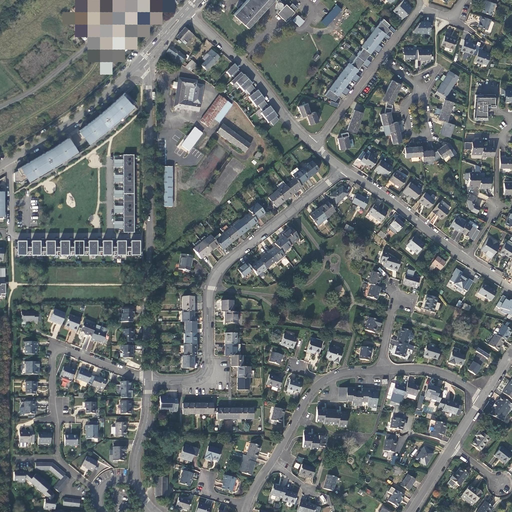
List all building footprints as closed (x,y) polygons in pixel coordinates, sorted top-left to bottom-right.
[(246,0),(244,3),(239,9),(233,15),(248,28),(273,0),(246,0)] [(393,11),(398,16),(401,13),(404,17),(412,9),(403,0),(393,11)] [(495,3),(485,0),(483,0),(482,3),(484,4),(481,12),(491,15),(495,3)] [(277,14),(285,22),(294,13),(286,5),(277,14)] [(321,22),(326,26),(341,10),(336,6),(321,22)] [(297,14),(292,20),(300,27),(305,21),(297,14)] [(490,19),(480,15),(478,19),(480,20),(477,26),(487,29),(490,19)] [(389,29),(387,27),(381,21),(376,27),(385,34),(386,34),(389,29)] [(389,29),(393,33),(395,31),(389,25),(387,27),(389,29)] [(180,32),(177,36),(182,41),(185,38),(191,43),(196,37),(185,27),(180,32)] [(371,34),(380,40),(383,36),(388,40),(390,38),(386,34),(385,34),(376,27),(371,34)] [(366,40),(380,51),(382,48),(377,44),(380,40),(371,34),(366,40)] [(441,45),(453,49),(456,39),(451,37),(451,38),(444,35),(441,45)] [(363,48),(370,53),(373,50),(378,54),(380,51),(366,40),(361,47),(363,48)] [(472,54),(476,44),(468,42),(469,41),(465,40),(461,51),(464,52),(464,51),(472,54)] [(172,62),(179,66),(186,57),(171,47),(169,49),(167,52),(174,56),(172,58),(174,59),(172,62)] [(413,59),(414,59),(414,47),(403,48),(403,53),(404,52),(404,59),(407,59),(407,58),(413,58),(413,59)] [(357,56),(369,65),(371,63),(366,59),(370,53),(363,48),(357,56)] [(417,60),(422,60),(422,59),(430,59),(429,49),(417,49),(417,60)] [(202,58),(202,59),(205,61),(201,65),(206,70),(219,57),(212,50),(208,53),(207,53),(202,58)] [(480,52),(479,51),(475,61),(481,64),(485,66),(490,54),(485,52),(485,51),(481,50),(480,52)] [(369,65),(357,56),(351,64),(358,69),(362,64),(367,68),(369,65)] [(344,70),(358,80),(360,77),(355,73),(358,69),(351,64),(349,63),(344,70)] [(241,72),(238,69),(239,69),(234,64),(226,72),(230,76),(232,75),(235,78),(241,72)] [(344,70),(339,76),(347,83),(350,79),(355,83),(358,80),(344,70)] [(449,71),(442,82),(451,88),(458,76),(449,71)] [(244,74),(243,75),(241,72),(235,78),(237,80),(236,82),(240,86),(248,79),(244,74)] [(347,83),(339,76),(334,83),(348,93),(350,91),(345,87),(347,83)] [(194,99),(201,101),(204,85),(196,84),(197,81),(179,78),(178,84),(176,84),(176,86),(177,86),(174,107),(199,111),(200,103),(193,102),(194,99)] [(252,84),(248,79),(240,86),(244,91),(246,89),(248,92),(254,87),(252,84)] [(391,80),(387,90),(395,94),(400,85),(391,80)] [(442,82),(435,93),(444,99),(451,88),(442,82)] [(334,83),(329,89),(337,96),(340,92),(345,96),(348,93),(334,83)] [(257,90),(257,91),(254,87),(248,92),(251,95),(249,97),(252,102),(261,95),(257,90)] [(329,89),(324,96),(335,101),(338,97),(337,96),(329,89)] [(511,89),(504,90),(503,101),(508,101),(511,101),(511,89)] [(395,94),(387,90),(381,100),(385,102),(385,108),(392,108),(392,105),(391,104),(395,94)] [(88,125),(80,131),(79,131),(81,133),(80,134),(82,137),(83,136),(88,143),(91,141),(92,142),(101,135),(101,134),(107,129),(108,130),(116,123),(116,122),(118,120),(121,117),(122,118),(131,111),(130,110),(132,107),(132,106),(135,103),(125,93),(117,100),(112,105),(104,112),(95,119),(88,125)] [(495,94),(475,94),(473,119),(486,119),(486,106),(495,106),(495,94)] [(264,100),(265,100),(263,98),(261,95),(252,102),(256,107),(258,105),(260,108),(267,104),(264,100)] [(201,121),(208,126),(214,118),(220,122),(232,105),(219,96),(201,121)] [(444,99),(441,109),(449,112),(453,102),(444,99)] [(298,107),(302,117),(306,115),(311,113),(306,103),(298,107)] [(270,106),(269,107),(267,104),(260,108),(263,111),(261,113),(264,118),(273,111),(270,106)] [(392,123),(390,112),(391,112),(392,108),(385,108),(385,113),(380,114),(382,125),(388,124),(392,123)] [(441,109),(438,119),(443,121),(446,122),(449,112),(441,109)] [(354,110),(350,120),(359,123),(363,113),(354,110)] [(276,117),(277,116),(276,114),(273,111),(264,118),(268,123),(270,122),(273,126),(279,120),(276,117)] [(318,121),(314,112),(311,113),(306,115),(310,124),(318,121)] [(350,120),(347,129),(356,133),(359,123),(350,120)] [(443,121),(439,134),(450,137),(454,124),(446,122),(443,121)] [(399,131),(397,122),(392,123),(388,124),(390,134),(399,131)] [(216,133),(244,153),(251,145),(223,124),(216,133)] [(182,146),(189,151),(203,133),(195,128),(182,146)] [(401,142),(399,131),(390,134),(393,144),(401,142)] [(337,138),(340,149),(349,147),(347,136),(348,136),(347,133),(341,134),(342,137),(337,138)] [(481,147),(481,139),(476,138),(474,140),(474,141),(471,141),(470,153),(481,154),(481,147)] [(19,171),(14,174),(14,182),(19,182),(19,183),(27,178),(28,180),(32,178),(32,180),(42,174),(41,173),(47,169),(48,170),(58,165),(57,164),(64,159),(64,160),(74,154),(73,153),(76,151),(72,144),(73,143),(70,139),(69,140),(68,139),(65,141),(66,144),(56,147),(47,153),(44,154),(31,161),(30,162),(18,169),(19,171)] [(422,156),(421,146),(410,147),(405,145),(401,152),(404,154),(404,158),(422,156)] [(445,145),(436,151),(440,156),(442,159),(451,153),(445,145)] [(481,147),(481,154),(481,155),(493,156),(493,147),(488,146),(488,147),(481,147)] [(440,156),(436,151),(432,153),(432,151),(421,151),(422,156),(422,161),(433,161),(440,156)] [(253,158),(257,161),(261,154),(258,152),(253,158)] [(366,164),(371,168),(377,159),(369,153),(369,154),(366,152),(359,162),(365,166),(366,164)] [(123,233),(133,233),(133,155),(122,155),(123,160),(113,160),(113,167),(123,167),(123,175),(114,175),(114,182),(123,182),(123,191),(114,191),(114,198),(123,198),(123,206),(114,206),(114,213),(123,213),(123,222),(114,222),(114,229),(123,229),(123,233)] [(504,156),(499,156),(499,168),(510,168),(510,158),(504,158),(504,156)] [(380,161),(373,170),(378,173),(381,172),(385,175),(390,168),(380,161)] [(302,169),(309,178),(319,170),(312,162),(302,169)] [(162,206),(171,207),(172,167),(162,167),(162,206)] [(306,181),(309,178),(302,169),(301,168),(293,175),(295,178),(300,184),(305,180),(306,181)] [(395,171),(389,180),(399,187),(405,179),(395,171)] [(479,187),(479,177),(479,172),(468,172),(468,177),(468,187),(479,187)] [(479,187),(479,188),(482,188),(489,188),(489,178),(479,177),(479,187)] [(293,194),(302,187),(300,184),(295,178),(286,185),(293,194)] [(410,182),(402,192),(406,196),(407,194),(413,198),(419,189),(410,182)] [(511,182),(503,183),(503,194),(509,194),(509,196),(511,196),(511,182)] [(284,201),(293,194),(286,185),(285,184),(276,191),(284,201)] [(330,197),(336,204),(348,194),(343,187),(330,197)] [(276,207),(284,201),(276,191),(269,197),(276,207)] [(425,192),(418,201),(422,204),(422,203),(428,208),(434,200),(425,192)] [(473,201),(476,196),(470,193),(467,198),(467,200),(466,201),(468,208),(469,207),(469,209),(476,213),(479,206),(475,204),(473,201)] [(365,209),(368,201),(365,199),(357,194),(352,202),(365,209)] [(328,202),(319,209),(327,218),(335,211),(328,202)] [(439,202),(431,212),(435,215),(436,215),(437,214),(442,218),(448,210),(439,202)] [(257,203),(248,210),(250,213),(256,220),(265,213),(257,203)] [(368,213),(380,222),(387,213),(375,204),(368,213)] [(327,218),(319,209),(310,216),(318,225),(327,218)] [(249,229),(258,222),(256,220),(250,213),(241,220),(242,220),(249,229)] [(508,227),(511,228),(511,214),(508,213),(506,217),(507,217),(503,224),(503,227),(508,229),(508,227)] [(390,225),(397,232),(403,225),(396,218),(390,225)] [(455,230),(459,232),(460,231),(464,224),(454,218),(450,226),(455,229),(455,230)] [(240,236),(249,229),(242,220),(233,227),(240,236)] [(471,226),(465,222),(464,224),(460,231),(465,235),(470,238),(476,229),(471,226)] [(352,233),(354,229),(347,225),(344,229),(352,233)] [(231,243),(240,236),(233,227),(232,226),(224,233),(231,243)] [(291,228),(282,235),(284,236),(290,245),(299,238),(291,228)] [(387,236),(381,231),(378,234),(383,239),(387,236)] [(223,250),(231,243),(224,233),(215,240),(219,245),(223,250)] [(202,242),(210,252),(219,245),(215,240),(211,235),(202,242)] [(284,236),(275,243),(277,247),(283,253),(291,246),(290,245),(284,236)] [(407,245),(418,254),(424,247),(413,238),(411,241),(410,240),(408,243),(409,244),(407,245)] [(487,257),(490,259),(499,245),(496,244),(497,242),(492,238),(491,240),(488,238),(481,250),(488,255),(487,257)] [(17,248),(15,248),(15,256),(141,256),(141,248),(139,248),(139,242),(130,242),(130,248),(125,248),(125,242),(116,242),(116,248),(111,248),(111,242),(102,242),(102,248),(97,248),(97,242),(88,242),(88,248),(83,248),(83,242),(73,242),(73,248),(68,248),(68,242),(59,242),(59,248),(54,248),(54,242),(45,242),(45,248),(40,248),(40,242),(31,242),(31,248),(26,248),(26,242),(17,242),(17,248)] [(201,259),(210,252),(202,242),(193,249),(201,259)] [(504,255),(510,259),(511,255),(511,247),(505,243),(499,253),(503,256),(504,255)] [(277,247),(268,253),(275,262),(276,263),(285,256),(283,253),(277,247)] [(388,268),(397,271),(400,262),(396,259),(388,256),(389,254),(383,252),(380,262),(386,264),(385,266),(388,267),(388,268)] [(268,253),(259,260),(266,269),(275,262),(268,253)] [(179,269),(190,270),(192,256),(181,254),(179,269)] [(285,266),(289,262),(285,257),(281,261),(285,266)] [(432,264),(440,270),(446,263),(438,257),(432,264)] [(266,269),(259,260),(251,267),(253,270),(257,276),(266,269)] [(251,267),(247,262),(238,269),(244,277),(253,270),(251,267)] [(425,272),(430,275),(434,269),(428,266),(425,272)] [(372,272),(369,284),(371,285),(378,287),(379,283),(381,274),(372,272)] [(460,283),(467,287),(470,283),(471,283),(472,282),(471,281),(473,277),(467,273),(460,283)] [(406,275),(403,283),(408,285),(407,285),(417,289),(420,279),(406,275)] [(377,300),(380,287),(378,287),(371,285),(367,297),(377,300)] [(483,285),(478,293),(490,301),(496,291),(489,287),(488,288),(483,285)] [(424,309),(433,313),(436,303),(437,298),(427,296),(425,301),(426,302),(424,309)] [(182,311),(193,311),(193,297),(182,297),(182,311)] [(221,301),(221,312),(225,312),(233,312),(233,301),(221,301)] [(57,323),(61,325),(66,313),(54,309),(50,320),(57,323)] [(119,322),(133,322),(133,318),(134,317),(134,310),(122,310),(122,317),(119,317),(119,322)] [(21,324),(25,324),(25,322),(33,321),(33,324),(34,324),(34,323),(37,323),(37,324),(37,321),(37,313),(37,312),(33,312),(33,311),(21,312),(21,324)] [(194,322),(193,311),(182,311),(182,322),(185,322),(194,322)] [(237,323),(237,312),(233,312),(225,312),(225,323),(237,323)] [(72,329),(76,330),(81,319),(77,317),(77,318),(69,315),(65,325),(72,328),(72,329)] [(365,330),(375,333),(377,326),(379,327),(380,321),(369,318),(365,330)] [(91,337),(95,326),(90,324),(84,322),(80,332),(87,334),(87,335),(91,337)] [(196,333),(196,322),(194,322),(185,322),(185,333),(196,333)] [(108,330),(96,325),(95,326),(91,337),(90,340),(95,341),(95,340),(98,341),(98,342),(102,343),(108,330)] [(506,341),(507,342),(509,338),(508,338),(511,334),(511,331),(511,330),(504,326),(498,336),(506,341)] [(398,337),(397,341),(399,341),(407,344),(411,331),(403,328),(400,337),(398,337)] [(123,329),(123,342),(132,342),(133,334),(133,329),(123,329)] [(196,344),(196,333),(185,333),(185,344),(196,344)] [(225,333),(225,345),(237,344),(237,333),(225,333)] [(281,345),(293,348),(297,338),(284,334),(281,345)] [(498,336),(496,335),(490,345),(498,351),(500,347),(501,348),(503,344),(506,341),(498,336)] [(322,345),(315,343),(316,339),(311,338),(307,352),(314,354),(315,353),(319,354),(322,345)] [(405,357),(409,344),(407,344),(399,341),(396,354),(405,357)] [(25,354),(35,354),(36,347),(37,347),(37,342),(24,342),(24,347),(25,347),(25,354)] [(196,355),(196,344),(185,344),(184,344),(184,356),(193,355),(196,355)] [(225,345),(225,356),(231,356),(237,356),(237,351),(240,352),(240,344),(237,344),(225,345)] [(357,356),(367,359),(369,352),(370,353),(372,347),(361,344),(357,356)] [(133,358),(133,346),(120,346),(120,350),(123,352),(123,358),(133,358)] [(429,357),(437,359),(440,350),(427,346),(424,356),(429,358),(429,357)] [(342,351),(329,348),(326,360),(334,362),(335,360),(339,362),(342,351)] [(484,357),(486,353),(477,348),(475,351),(478,353),(484,357)] [(269,362),(279,365),(281,359),(282,359),(283,355),(272,352),(269,362)] [(455,364),(462,366),(465,356),(452,352),(448,363),(454,365),(455,364)] [(486,358),(484,357),(478,353),(473,362),(480,366),(483,362),(486,358)] [(184,356),(182,356),(182,368),(193,368),(193,355),(184,356)] [(237,356),(231,356),(231,367),(238,367),(242,367),(242,356),(237,356)] [(25,362),(25,374),(37,374),(37,367),(38,367),(38,362),(25,362)] [(71,381),(76,370),(71,368),(70,369),(64,367),(60,377),(71,381)] [(88,383),(92,373),(84,371),(85,369),(81,367),(76,379),(88,383)] [(242,367),(238,367),(237,378),(249,378),(250,378),(250,367),(242,367)] [(99,387),(103,389),(107,380),(99,377),(100,375),(99,374),(99,376),(95,375),(91,385),(98,388),(99,387)] [(267,384),(280,388),(283,379),(270,375),(267,384)] [(249,378),(237,378),(238,390),(249,390),(249,378)] [(287,391),(292,393),(293,391),(300,392),(302,383),(290,379),(287,391)] [(25,381),(25,394),(35,394),(35,386),(36,386),(36,381),(25,381)] [(120,381),(120,394),(130,394),(130,381),(120,381)] [(511,381),(509,384),(508,386),(507,389),(506,388),(503,392),(511,398),(511,381)] [(412,383),(408,382),(407,386),(403,398),(405,398),(407,397),(408,393),(416,396),(419,386),(411,384),(412,383)] [(403,398),(407,386),(403,384),(402,386),(395,384),(390,399),(402,403),(403,398)] [(431,387),(428,386),(424,397),(432,399),(434,398),(437,399),(436,401),(440,402),(441,398),(442,394),(439,393),(440,389),(433,387),(432,389),(430,389),(431,387)] [(346,388),(346,392),(346,395),(345,398),(345,401),(352,402),(352,397),(355,397),(355,393),(354,393),(354,388),(346,388)] [(370,398),(371,394),(370,394),(370,389),(362,389),(362,391),(361,402),(367,403),(367,398),(370,398)] [(352,402),(351,405),(361,406),(361,402),(362,391),(358,391),(357,394),(355,393),(355,397),(352,397),(352,402)] [(367,406),(376,407),(377,392),(373,392),(373,394),(371,394),(370,398),(367,398),(367,403),(367,406)] [(178,408),(178,398),(174,398),(166,398),(166,396),(161,396),(160,408),(178,408)] [(497,401),(494,404),(508,413),(511,409),(508,406),(510,403),(501,397),(499,400),(498,402),(497,401)] [(456,415),(459,404),(441,398),(440,402),(438,408),(443,409),(443,411),(456,415)] [(24,402),(24,414),(35,414),(35,409),(34,409),(34,401),(24,402)] [(120,402),(120,414),(131,414),(132,409),(130,409),(130,401),(120,402)] [(85,409),(85,414),(95,414),(95,402),(84,403),(85,409)] [(217,414),(217,419),(253,419),(254,409),(213,409),(213,403),(183,403),(183,413),(217,414)] [(508,413),(494,404),(492,408),(494,409),(492,411),(490,414),(500,419),(502,415),(505,417),(508,413)] [(345,427),(346,413),(336,412),(336,410),(321,409),(321,405),(318,405),(316,407),(316,422),(320,422),(321,421),(323,421),(323,423),(326,423),(326,424),(335,425),(336,423),(338,424),(338,425),(341,425),(341,427),(345,427)] [(272,420),(281,423),(285,410),(275,407),(272,420)] [(404,420),(405,414),(398,413),(395,412),(391,428),(402,430),(405,420),(404,420)] [(429,437),(440,440),(442,435),(444,436),(445,430),(444,430),(445,428),(446,424),(436,421),(433,433),(431,432),(429,437)] [(115,436),(125,436),(125,423),(115,423),(115,436)] [(86,429),(86,439),(97,439),(97,425),(85,425),(85,429),(86,429)] [(18,430),(18,443),(29,443),(30,443),(30,431),(23,431),(22,430),(18,430)] [(303,433),(302,447),(313,447),(313,448),(313,449),(317,450),(318,448),(322,448),(322,447),(325,447),(326,436),(322,436),(323,433),(318,433),(318,434),(314,434),(314,437),(310,437),(310,436),(308,436),(308,430),(305,430),(303,433)] [(471,444),(480,451),(490,439),(479,430),(475,436),(477,437),(475,440),(471,444)] [(37,433),(37,444),(50,444),(50,434),(43,434),(43,433),(37,433)] [(397,436),(387,433),(383,450),(394,452),(397,441),(396,441),(397,436)] [(64,446),(71,446),(71,445),(77,445),(77,435),(69,435),(69,436),(65,436),(64,446)] [(256,458),(257,459),(261,446),(251,443),(248,456),(256,458)] [(180,458),(192,461),(194,455),(197,456),(200,449),(192,447),(191,449),(184,446),(180,458)] [(500,460),(504,464),(511,455),(501,446),(494,455),(500,460)] [(113,461),(123,461),(123,453),(125,453),(125,447),(113,447),(113,461)] [(211,458),(212,459),(218,461),(221,450),(208,447),(205,459),(210,461),(211,458)] [(433,454),(424,448),(417,459),(425,465),(429,460),(433,454)] [(242,472),(248,456),(244,455),(239,471),(242,472)] [(88,469),(92,472),(97,462),(86,456),(82,465),(88,469)] [(256,458),(248,456),(242,472),(251,475),(256,458)] [(52,462),(35,462),(35,470),(49,470),(60,479),(53,488),(59,492),(70,480),(65,475),(65,474),(52,462)] [(298,475),(312,480),(316,468),(302,464),(298,475)] [(450,483),(456,488),(458,485),(459,486),(468,474),(460,467),(458,471),(454,475),(454,474),(450,478),(452,480),(450,483)] [(180,482),(190,486),(194,473),(184,470),(180,482)] [(19,472),(14,472),(14,481),(24,481),(24,472),(19,472)] [(156,472),(156,479),(155,496),(166,496),(167,478),(167,472),(156,472)] [(31,476),(29,474),(26,478),(47,497),(50,493),(49,492),(50,491),(48,489),(50,486),(35,473),(34,475),(32,477),(31,476)] [(323,488),(333,491),(337,477),(328,474),(323,488)] [(220,488),(232,491),(236,478),(225,475),(220,488)] [(401,485),(408,491),(412,486),(415,480),(408,475),(401,485)] [(285,491),(286,488),(274,484),(270,494),(283,498),(285,491)] [(461,497),(472,506),(482,494),(477,490),(477,491),(474,489),(470,486),(461,497)] [(400,502),(404,495),(391,487),(388,492),(392,495),(388,501),(390,502),(389,504),(392,506),(393,504),(397,507),(400,502)] [(283,498),(282,501),(295,505),(298,495),(285,491),(283,498)] [(176,505),(189,509),(191,501),(187,500),(188,499),(179,496),(176,505)] [(63,505),(79,507),(80,500),(64,498),(63,505)] [(55,500),(52,500),(46,499),(45,499),(44,508),(54,509),(55,500)] [(304,502),(300,501),(297,511),(299,511),(313,511),(316,505),(308,503),(308,502),(304,501),(304,502)] [(196,511),(210,511),(211,508),(206,506),(207,505),(199,502),(196,511)] [(485,502),(476,511),(489,511),(492,508),(489,505),(485,502)]
